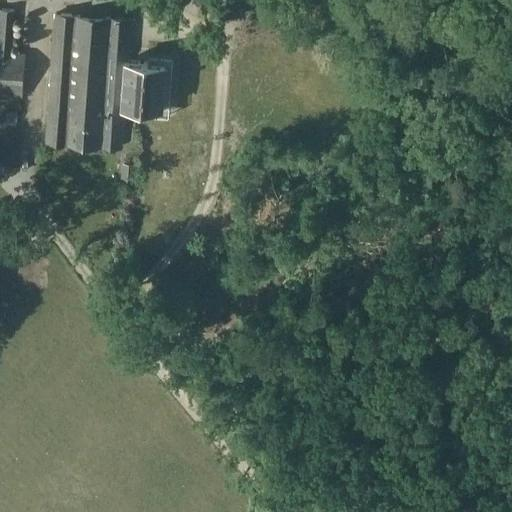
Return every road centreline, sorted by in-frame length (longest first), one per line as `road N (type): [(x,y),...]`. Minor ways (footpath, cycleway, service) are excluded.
road 1 (track): [(0,168),(219,439),(292,511)]
road 2 (track): [(511,415),(421,511)]
